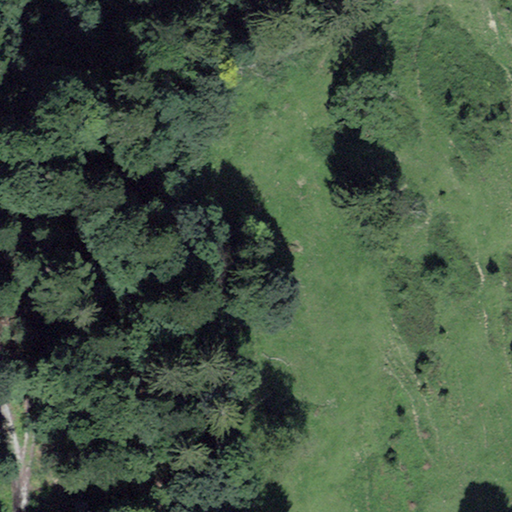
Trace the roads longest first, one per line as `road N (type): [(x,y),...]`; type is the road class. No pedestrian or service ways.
road 1 (track): [(149,511),(97,391),(64,241),(44,221),(25,230),(23,244),(31,444),(21,472)]
road 2 (track): [(0,387),(18,444),(22,511)]
